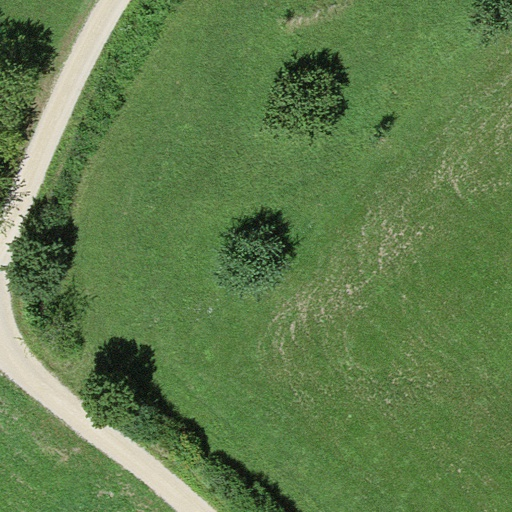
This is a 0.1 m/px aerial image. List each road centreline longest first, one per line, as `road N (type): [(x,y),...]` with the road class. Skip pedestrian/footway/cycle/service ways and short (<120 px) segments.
road 1 (track): [(0,224),(109,0)]
road 2 (track): [(184,511),(0,354)]
